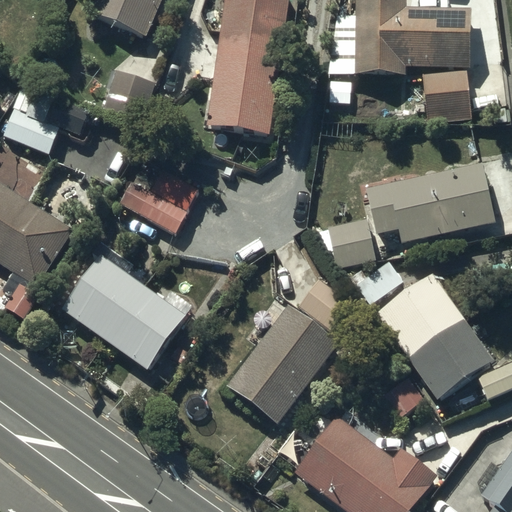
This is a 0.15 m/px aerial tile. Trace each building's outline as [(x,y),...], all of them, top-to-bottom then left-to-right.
[(99,0),(92,19),(148,44),(167,0),(99,0)] [(226,0),(209,134),(272,143),(291,0),(288,0),(226,0)] [(356,4),(355,24),(355,26),(335,26),(332,77),(355,78),(355,82),(405,83),(405,74),(471,75),(472,17),(407,16),(407,5),(356,4)] [(118,78),(104,115),(142,129),(155,92),(118,78)] [(466,78),(424,82),(428,129),(471,125),(466,78)] [(23,100),(5,142),(51,161),(62,135),(84,144),(95,118),(63,105),(59,116),(23,100)] [(484,173),(366,198),(375,244),(399,239),(401,253),(495,233),(484,173)] [(139,191),(127,213),(176,240),(200,197),(165,178),(153,199),(139,191)] [(75,239),(0,189),(0,271),(15,281),(4,299),(14,306),(7,316),(26,328),(43,302),(36,298),(75,239)] [(376,267),(367,226),(331,235),(340,275),(376,267)] [(65,320),(150,380),(187,326),(122,279),(129,269),(103,250),(94,262),(102,268),(65,320)] [(389,270),(357,293),(370,312),(402,289),(389,270)] [(433,284),(377,321),(438,408),(493,369),(433,284)] [(354,312),(320,287),(300,315),(334,340),(354,312)] [(289,314),(229,394),(280,434),(341,354),(289,314)] [(409,388),(383,406),(399,427),(424,408),(409,388)] [(338,425),(296,481),(337,511),(417,511),(435,489),(433,488),(435,485),(400,458),(393,467),(338,425)] [(511,511),(511,462),(483,505),(492,511),(511,511)]
